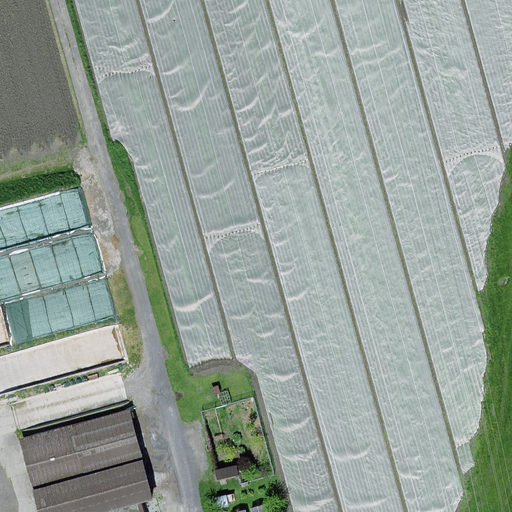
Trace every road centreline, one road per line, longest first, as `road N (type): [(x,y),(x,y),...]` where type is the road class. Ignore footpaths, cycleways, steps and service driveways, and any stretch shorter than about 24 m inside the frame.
road 1 (track): [(127,249),(209,511)]
road 2 (track): [(59,0),(127,249)]
road 3 (track): [(0,283),(127,249)]
